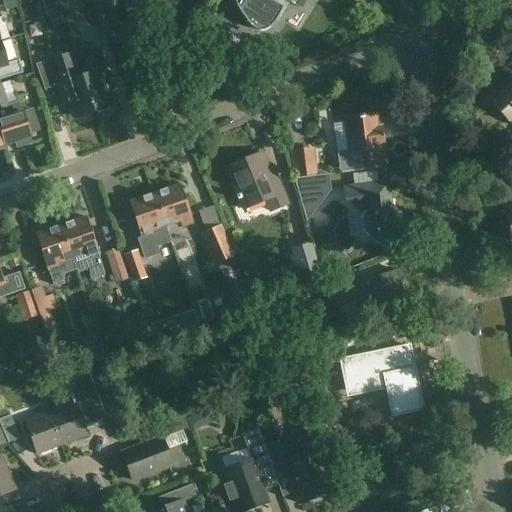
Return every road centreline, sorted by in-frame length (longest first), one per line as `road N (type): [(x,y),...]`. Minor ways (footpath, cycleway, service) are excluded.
road 1 (residential): [(0,197),(421,37)]
road 2 (residential): [(489,468),(465,356),(421,37)]
road 3 (residential): [(369,511),(489,468)]
